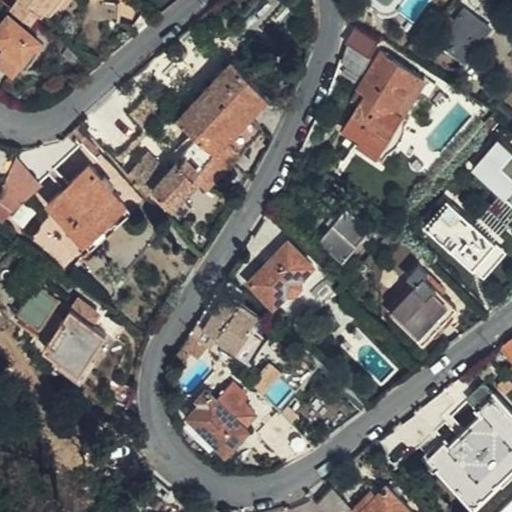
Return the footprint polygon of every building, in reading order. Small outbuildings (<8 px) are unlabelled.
[(34,23),(36,20),(51,0),(13,0),(10,4),(34,23)] [(117,27),(119,5),(85,0),(81,23),(117,27)] [(370,0),(413,26),(428,0),(370,0)] [(490,30),(462,10),(437,45),(465,64),(490,30)] [(38,40),(8,17),(0,26),(0,43),(8,50),(3,55),(17,66),(38,40)] [(366,55),(376,41),(352,28),(343,42),(366,55)] [(277,50),(271,56),(278,62),(288,72),(297,63),(286,52),(283,55),(277,50)] [(391,133),(401,140),(402,136),(403,129),(407,121),(400,117),(422,81),(378,54),(354,91),(362,97),(354,109),(340,132),(342,133),(358,144),(354,149),(381,165),(384,160),(388,158),(393,155),(395,153),(383,146),(391,133)] [(195,149),(186,158),(180,164),(177,162),(153,189),(172,208),(196,183),(205,190),(261,132),(251,115),(270,95),(234,60),(178,119),(198,139),(191,146),(195,149)] [(278,62),(273,67),(284,77),(288,72),(278,62)] [(131,108),(144,122),(148,127),(168,107),(152,90),(131,108)] [(362,97),(354,91),(346,104),(354,109),(362,97)] [(125,140),(144,122),(131,108),(112,127),(125,140)] [(338,139),(354,149),(358,144),(342,133),(338,139)] [(401,143),(401,140),(391,133),(383,146),(395,153),(398,149),(401,143)] [(472,164),(511,203),(511,141),(502,133),(472,164)] [(50,172),(20,144),(6,174),(26,194),(50,172)] [(180,153),(186,158),(195,149),(191,146),(189,144),(180,153)] [(84,241),(126,202),(89,163),(48,200),(84,241)] [(6,174),(0,187),(0,201),(9,209),(26,194),(6,174)] [(443,198),(422,230),(489,274),(510,243),(443,198)] [(132,209),(126,202),(84,241),(90,248),(132,209)] [(341,264),(368,230),(346,212),(318,245),(341,264)] [(310,267),(286,246),(248,284),(271,307),(285,294),(288,296),(295,296),(301,291),(298,280),(310,267)] [(428,277),(419,269),(407,282),(415,289),(389,318),(423,349),(434,336),(438,340),(450,328),(446,323),(457,312),(442,298),(424,282),(428,277)] [(32,287),(18,276),(7,291),(21,302),(32,287)] [(446,294),(428,277),(424,282),(442,298),(446,294)] [(15,316),(37,331),(56,306),(34,291),(15,316)] [(207,319),(193,338),(202,345),(214,355),(216,357),(219,357),(228,362),(235,352),(245,359),(258,339),(247,331),(256,319),(230,302),(216,309),(209,320),(207,319)] [(69,314),(89,326),(96,315),(77,303),(69,314)] [(209,304),(202,315),(207,319),(209,320),(216,309),(209,304)] [(69,314),(52,341),(44,353),(80,376),(106,337),(89,326),(69,314)] [(511,340),(503,347),(511,358),(511,340)] [(214,355),(202,345),(191,357),(203,367),(214,355)] [(261,396),(275,409),(281,402),(284,405),(308,377),(290,362),(277,377),(261,396)] [(254,389),(272,373),(267,368),(251,386),(254,389)] [(277,377),(272,373),(254,389),(261,396),(277,377)] [(96,395),(127,404),(134,385),(102,375),(96,395)] [(511,381),(509,377),(499,385),(506,394),(511,389),(511,381)] [(511,471),(511,411),(485,382),(474,392),(486,405),(480,410),(483,413),(449,444),(446,440),(444,442),(441,438),(436,442),(440,446),(428,456),(462,495),(469,488),(480,500),(511,471)] [(202,404),(189,417),(218,444),(225,452),(247,430),(243,426),(255,414),(242,401),(246,397),(232,385),(217,400),(205,390),(198,399),(202,404)] [(474,392),(468,397),(480,410),(486,405),(474,392)] [(218,444),(189,417),(181,426),(210,453),(218,444)] [(427,437),(413,450),(417,454),(431,441),(427,437)] [(147,509),(157,497),(144,486),(134,499),(147,509)] [(332,488),(318,502),(327,511),(347,511),(352,507),(332,488)] [(473,506),(480,500),(469,488),(462,495),(473,506)] [(410,511),(386,489),(378,498),(364,511),(358,511),(355,509),(352,511),(410,511)] [(358,511),(364,511),(378,498),(372,492),(355,509),(358,511)]
